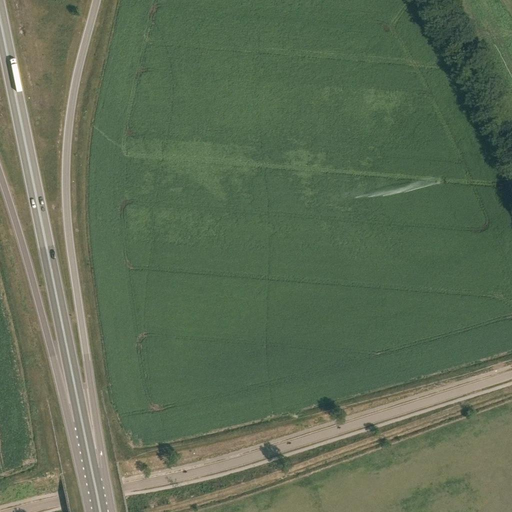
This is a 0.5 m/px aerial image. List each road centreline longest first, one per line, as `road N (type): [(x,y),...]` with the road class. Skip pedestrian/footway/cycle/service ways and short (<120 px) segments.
road 1 (trunk): [(91,470),(66,169),(75,82),(97,0)]
road 2 (unclassified): [(62,501),(226,464),(511,375)]
road 3 (trunk): [(0,21),(81,420)]
road 4 (trunk): [(0,173),(81,420)]
road 5 (track): [(511,151),(434,0)]
